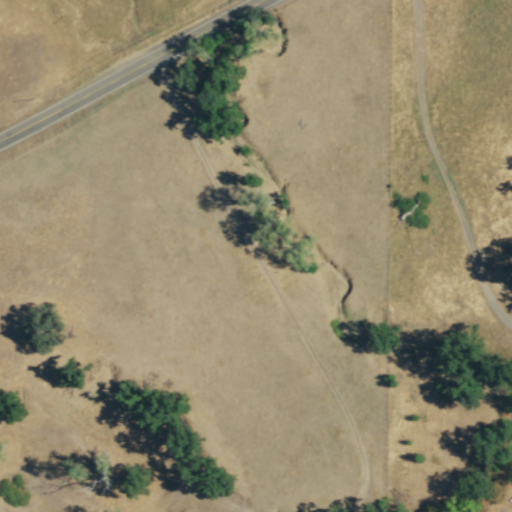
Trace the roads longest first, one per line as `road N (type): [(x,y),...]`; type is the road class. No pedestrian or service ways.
road 1 (track): [(152,57),(341,403),(363,472),(347,511),(189,491),(147,511)]
road 2 (tertiary): [(0,137),(258,0)]
